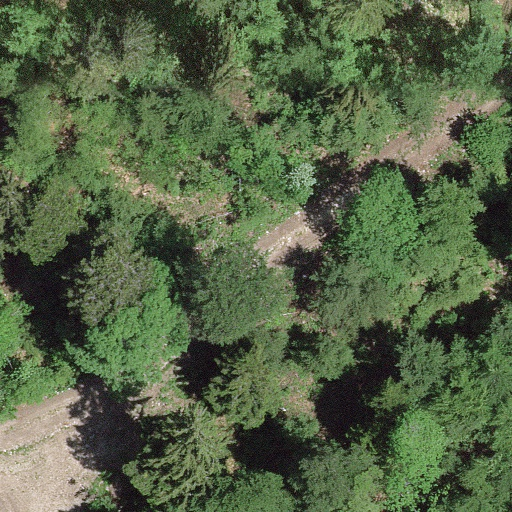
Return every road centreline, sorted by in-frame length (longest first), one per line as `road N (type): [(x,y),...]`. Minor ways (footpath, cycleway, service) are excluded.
road 1 (track): [(124,379),(511,76)]
road 2 (track): [(0,432),(124,379),(49,511)]
